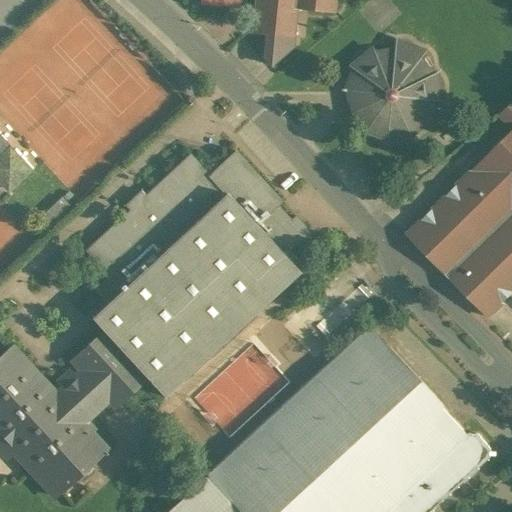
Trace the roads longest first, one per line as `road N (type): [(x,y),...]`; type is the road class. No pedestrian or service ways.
road 1 (residential): [(143,0),(259,107),(383,244)]
road 2 (residential): [(383,244),(411,299),(483,369),(510,379)]
road 3 (residential): [(510,379),(482,336),(383,244)]
